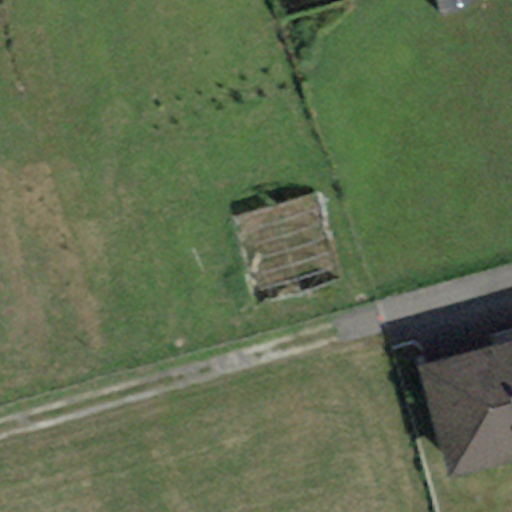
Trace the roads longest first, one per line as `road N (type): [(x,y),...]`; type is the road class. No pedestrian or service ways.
road 1 (residential): [(334,329),(0,430)]
road 2 (residential): [(334,329),(511,281)]
